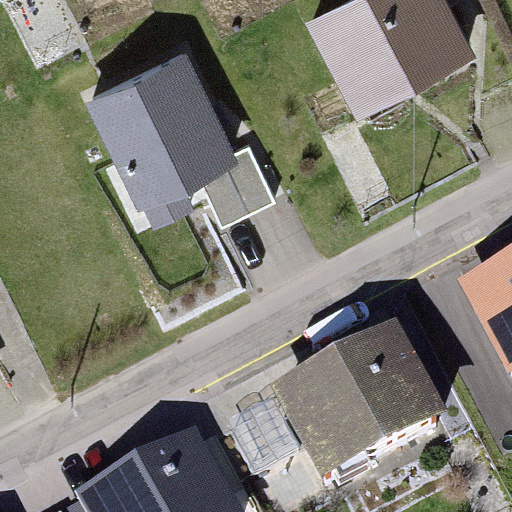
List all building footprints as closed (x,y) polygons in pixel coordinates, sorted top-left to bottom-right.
[(458,0),(340,0),(315,13),(361,102),(480,41),(458,0)] [(186,43),(78,96),(136,212),(202,179),(228,232),(277,208),(252,157),(245,161),(186,43)] [(511,265),(469,286),(511,371),(511,265)] [(398,338),(279,390),(319,480),(437,429),(398,338)] [(241,511),(203,433),(85,491),(95,511),(241,511)]
